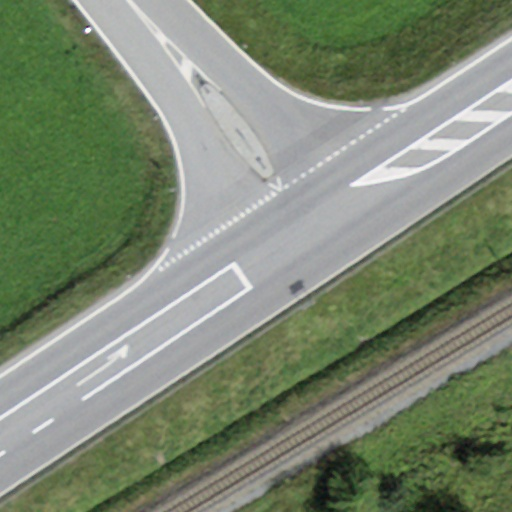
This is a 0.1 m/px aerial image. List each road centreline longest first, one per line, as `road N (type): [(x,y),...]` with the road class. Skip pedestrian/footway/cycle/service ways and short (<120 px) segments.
road 1 (primary): [(0,446),(316,238)]
road 2 (residential): [(127,0),(316,238)]
road 3 (primary): [(316,238),(511,108)]
